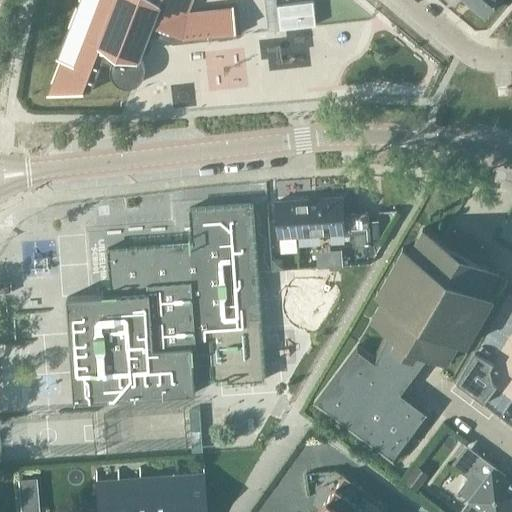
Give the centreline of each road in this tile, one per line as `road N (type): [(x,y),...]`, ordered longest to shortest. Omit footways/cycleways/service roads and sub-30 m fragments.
road 1 (residential): [(0,170),(338,136),(452,143),(511,158)]
road 2 (residential): [(511,58),(467,50),(406,0)]
